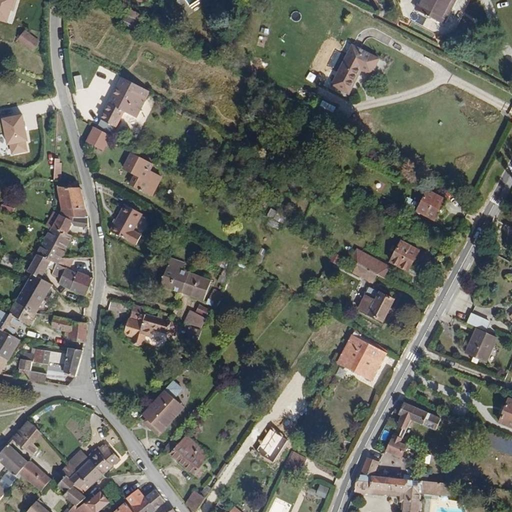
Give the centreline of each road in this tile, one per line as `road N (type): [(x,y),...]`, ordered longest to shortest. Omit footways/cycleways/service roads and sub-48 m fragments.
road 1 (unclassified): [(83,396),(99,241),(58,97),(54,0)]
road 2 (secondary): [(338,511),(362,451),(511,170)]
road 3 (unclassified): [(182,511),(83,396)]
road 4 (unknown): [(48,390),(50,479),(13,509)]
